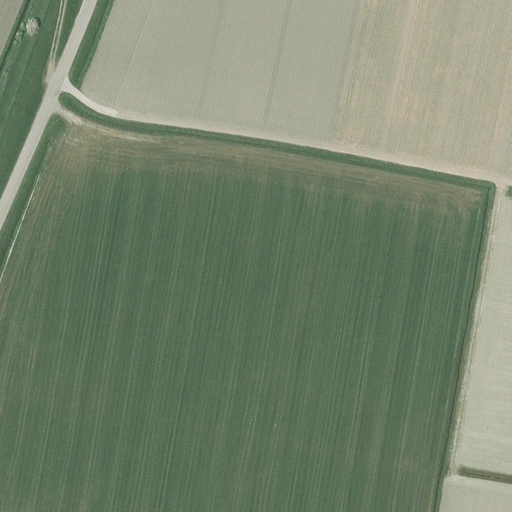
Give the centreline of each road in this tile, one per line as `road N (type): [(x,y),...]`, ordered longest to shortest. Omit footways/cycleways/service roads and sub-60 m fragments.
road 1 (track): [(511,185),(103,113),(51,77),(62,0)]
road 2 (track): [(306,163),(93,127),(47,105)]
road 3 (secondary): [(0,217),(88,0)]
